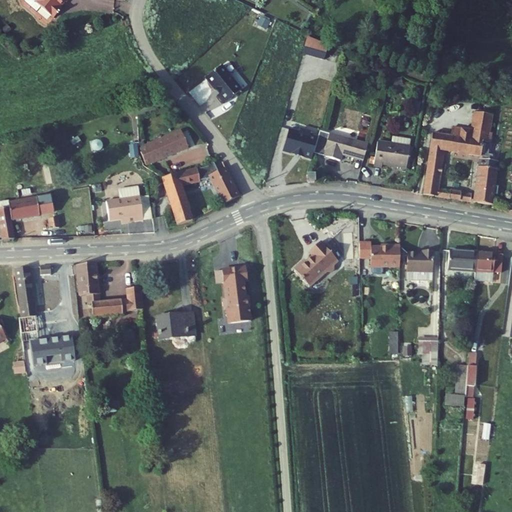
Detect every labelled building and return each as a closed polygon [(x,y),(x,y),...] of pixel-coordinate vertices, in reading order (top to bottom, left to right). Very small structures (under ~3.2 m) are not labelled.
[(28,0),(26,2),(27,6),(39,16),(43,12),(53,21),(62,11),(60,10),(70,0),(28,0)] [(267,21),(259,17),(256,24),(264,28),(267,21)] [(329,44),(306,33),(302,50),(322,60),(329,44)] [(221,64),(205,77),(218,93),(217,94),(223,103),(241,88),(221,64)] [(493,112),(474,109),(471,128),(491,131),(493,112)] [(330,126),(321,123),(319,130),(329,133),(330,126)] [(299,128),(289,125),(283,147),(301,150),(301,152),(312,155),(312,152),(318,133),(310,131),(311,127),(300,124),(299,128)] [(471,128),(453,125),(452,135),(431,131),(422,193),(436,196),(438,188),(443,150),(480,155),(482,139),(489,140),(491,131),(471,128)] [(312,152),(324,155),(340,159),(342,153),(363,159),(367,143),(329,133),(319,130),(318,133),(312,152)] [(138,150),(145,166),(186,149),(180,133),(138,150)] [(410,142),(392,137),(390,144),(376,141),(370,165),(378,167),(379,163),(403,170),(410,142)] [(489,140),(482,139),(480,155),(479,158),(494,161),(495,153),(491,153),(491,151),(492,141),(489,140)] [(479,158),(478,158),(473,193),(472,201),(477,202),(491,204),(497,161),(494,161),(479,158)] [(212,164),(198,170),(201,181),(208,180),(206,176),(216,171),(212,164)] [(216,171),(206,176),(208,180),(221,205),(237,197),(223,168),(216,171)] [(198,170),(161,180),(176,224),(191,219),(181,185),(201,181),(198,170)] [(462,191),(438,188),(436,196),(461,199),(462,191)] [(111,203),(97,205),(100,225),(112,223),(125,222),(126,226),(134,225),(131,202),(129,191),(110,194),(111,203)] [(470,192),(462,191),(461,199),(469,201),(470,192)] [(0,199),(0,213),(10,212),(9,206),(8,204),(8,202),(7,199),(0,199)] [(8,204),(9,206),(10,212),(12,221),(40,216),(39,214),(53,211),(50,199),(36,202),(35,199),(8,204)] [(140,201),(131,202),(134,225),(143,223),(140,201)] [(14,237),(12,221),(10,212),(0,213),(0,235),(1,239),(14,237)] [(56,215),(47,217),(49,227),(58,226),(56,215)] [(309,259),(299,268),(315,285),(330,271),(333,273),(337,272),(341,266),(338,263),(343,259),(324,240),(313,249),(319,255),(312,261),(309,259)] [(388,265),(403,265),(404,243),(392,243),(392,246),(375,246),(375,242),(363,242),(363,258),(374,258),(375,270),(377,273),(385,273),(388,270),(388,265)] [(428,253),(411,253),(411,271),(419,271),(419,277),(436,277),(437,249),(427,249),(428,253)] [(479,251),(450,249),(449,267),(477,270),(479,251)] [(249,251),(226,255),(226,258),(228,269),(231,284),(229,284),(231,295),(233,294),(236,309),(258,304),(253,280),(251,280),(248,265),(252,265),(249,251)] [(506,254),(479,251),(477,270),(476,280),(498,282),(498,273),(505,274),(506,254)] [(103,258),(83,260),(88,293),(95,292),(99,315),(137,311),(136,309),(147,308),(145,284),(133,285),(135,297),(109,299),(103,258)] [(228,269),(226,258),(219,259),(221,270),(228,269)] [(56,261),(45,261),(46,273),(56,271),(56,264),(56,261)] [(56,271),(46,273),(47,277),(63,275),(61,264),(56,264),(56,271)] [(21,267),(27,314),(41,313),(40,310),(39,304),(35,265),(21,267)] [(5,319),(0,309),(0,334),(10,329),(8,326),(5,319)] [(44,309),(40,310),(41,313),(27,314),(28,326),(26,326),(29,350),(38,349),(35,325),(51,323),(50,309),(44,309)] [(197,310),(163,315),(165,338),(187,335),(187,342),(199,340),(200,334),(197,310)] [(399,331),(390,331),(390,354),(399,353),(399,331)] [(429,362),(440,364),(441,341),(420,341),(419,355),(429,354),(429,362)] [(301,349),(291,350),(292,359),(302,358),(301,349)] [(29,359),(18,361),(19,372),(30,370),(29,359)] [(469,366),(459,365),(455,396),(466,397),(467,387),(469,366)] [(477,367),(469,366),(467,387),(475,387),(477,367)] [(72,368),(47,371),(48,381),(73,378),(72,368)] [(484,482),(487,463),(480,462),(477,481),(484,482)]
